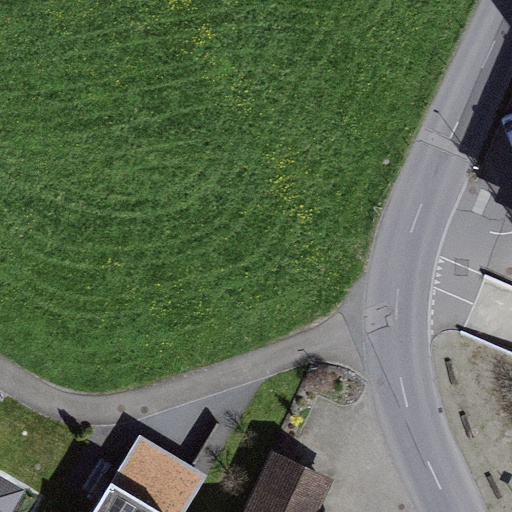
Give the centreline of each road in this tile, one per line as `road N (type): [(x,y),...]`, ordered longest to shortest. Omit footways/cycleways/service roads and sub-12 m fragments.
road 1 (residential): [(392,319),(109,415),(39,413),(0,390)]
road 2 (residential): [(511,5),(399,272),(392,319)]
road 3 (residential): [(392,319),(404,400),(450,511)]
